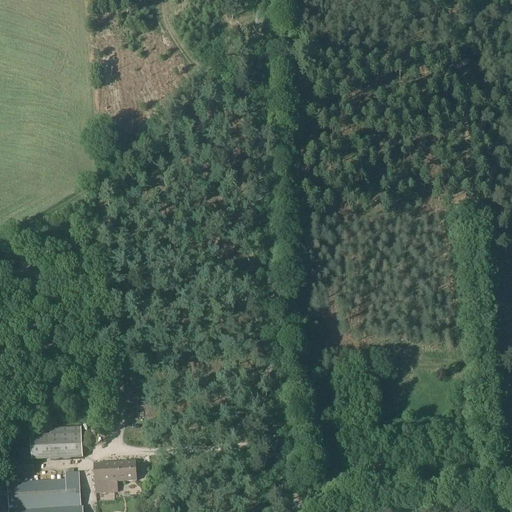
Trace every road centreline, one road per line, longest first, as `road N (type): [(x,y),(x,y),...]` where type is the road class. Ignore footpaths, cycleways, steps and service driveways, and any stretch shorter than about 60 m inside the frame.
road 1 (tertiary): [(294,511),(265,221),(262,0)]
road 2 (track): [(102,185),(119,408)]
road 3 (track): [(102,185),(219,57)]
road 4 (track): [(120,452),(287,448)]
road 5 (track): [(301,52),(460,45)]
